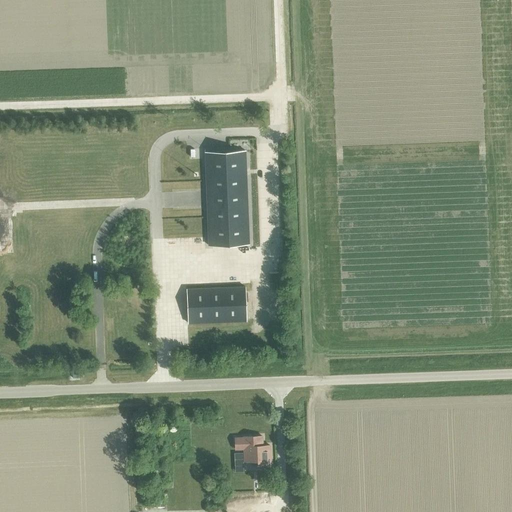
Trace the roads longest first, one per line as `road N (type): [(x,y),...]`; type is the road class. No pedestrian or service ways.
road 1 (unclassified): [(0,392),(511,374)]
road 2 (track): [(0,105),(280,96),(277,0)]
